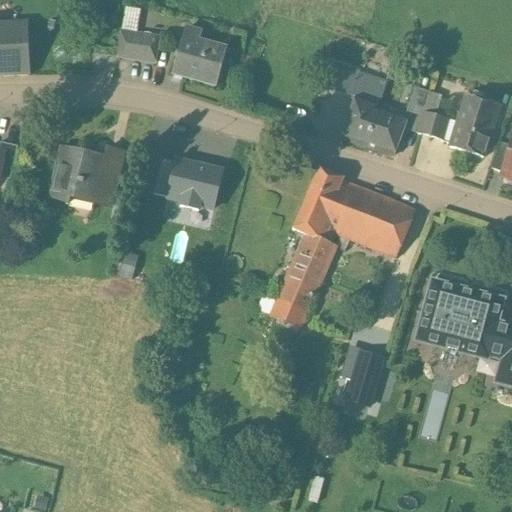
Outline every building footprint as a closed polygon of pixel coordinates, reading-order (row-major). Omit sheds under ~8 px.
[(26,24),(0,25),(0,78),(28,78),(26,24)] [(201,35),(186,31),(173,77),(216,89),(226,52),(198,44),(201,35)] [(160,41),(121,34),(117,58),(156,64),(160,41)] [(360,73),(335,65),(327,90),(352,98),(359,76),(360,73)] [(387,85),(359,76),(352,98),(356,99),(341,141),(365,149),(371,132),(375,133),(382,114),(378,113),(378,111),(387,85)] [(418,135),(422,118),(423,114),(429,95),(415,90),(406,120),(407,121),(403,130),(418,135)] [(441,99),(429,95),(423,114),(436,118),(441,99)] [(499,108),(465,97),(460,114),(494,125),(499,108)] [(378,111),(378,113),(382,114),(375,133),(371,132),(365,149),(393,158),(403,130),(407,121),(406,120),(378,111)] [(436,118),(423,114),(422,118),(418,135),(442,142),(442,143),(450,146),(457,124),(449,122),(449,121),(436,118)] [(494,125),(460,114),(457,124),(450,146),(449,149),(483,160),(494,125)] [(18,148),(0,144),(0,145),(0,155),(4,157),(0,173),(0,179),(10,182),(18,148)] [(500,144),(491,170),(502,174),(511,148),(500,144)] [(502,174),(502,177),(511,180),(511,145),(511,148),(502,174)] [(85,155),(61,150),(49,200),(69,205),(71,197),(96,203),(103,174),(104,166),(103,166),(83,161),(85,155)] [(124,155),(106,150),(103,166),(104,166),(103,174),(118,178),(124,155)] [(175,163),(162,160),(153,196),(164,199),(164,201),(178,205),(176,209),(199,215),(200,210),(213,213),(223,171),(176,160),(175,163)] [(319,170),(293,232),(305,237),(276,303),(307,316),(336,249),(331,246),(335,236),(355,189),(343,184),(344,180),(319,170)] [(118,178),(103,174),(96,203),(111,207),(118,178)] [(415,213),(355,189),(335,236),(396,261),(415,213)] [(502,303),(432,284),(418,342),(487,360),(488,356),(503,360),(497,383),(511,387),(511,325),(511,330),(496,326),(502,303)]
